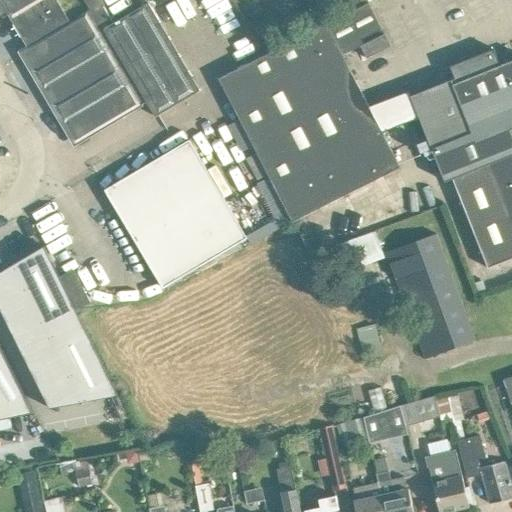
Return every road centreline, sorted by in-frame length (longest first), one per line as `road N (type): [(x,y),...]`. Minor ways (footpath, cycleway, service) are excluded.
road 1 (unknown): [(31,165),(200,96)]
road 2 (unknown): [(31,165),(118,281)]
road 3 (unclassified): [(0,208),(23,189),(31,165),(27,136),(0,88)]
